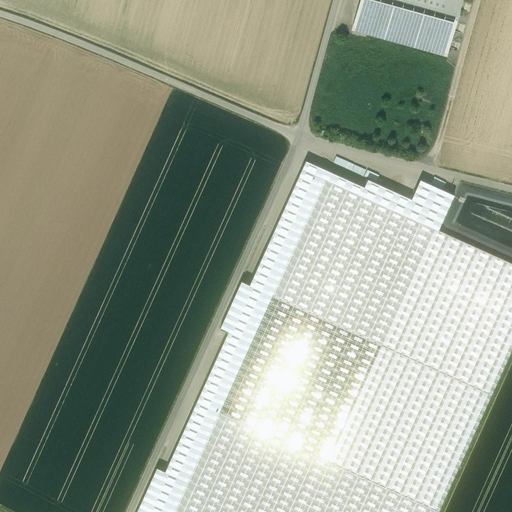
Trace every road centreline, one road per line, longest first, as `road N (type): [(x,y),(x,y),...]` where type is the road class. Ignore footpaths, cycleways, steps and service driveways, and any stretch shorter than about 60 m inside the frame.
road 1 (unclassified): [(299,136),(129,511)]
road 2 (unclassified): [(299,136),(0,15)]
road 3 (unclassified): [(511,190),(299,136)]
road 4 (unclassified): [(336,0),(299,136)]
